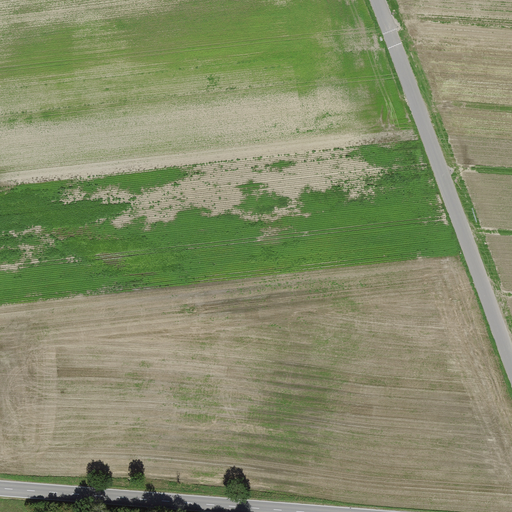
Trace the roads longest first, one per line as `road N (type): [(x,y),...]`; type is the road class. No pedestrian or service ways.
road 1 (track): [(375,0),(511,369)]
road 2 (tertiary): [(0,488),(306,511)]
